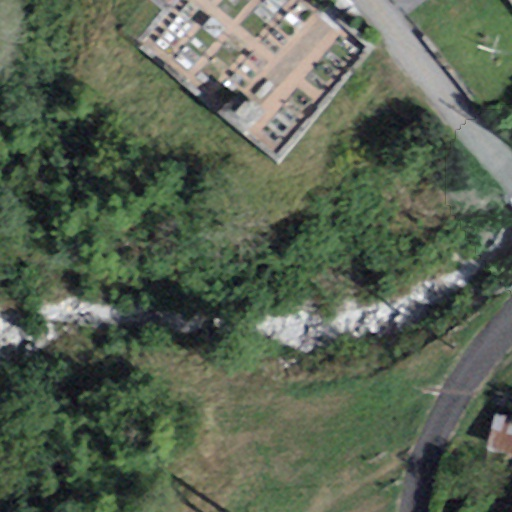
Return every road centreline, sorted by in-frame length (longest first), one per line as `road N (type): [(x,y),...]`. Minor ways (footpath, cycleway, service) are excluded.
road 1 (residential): [(369,0),(511,172)]
road 2 (residential): [(511,324),(478,354),(434,433),(414,511)]
